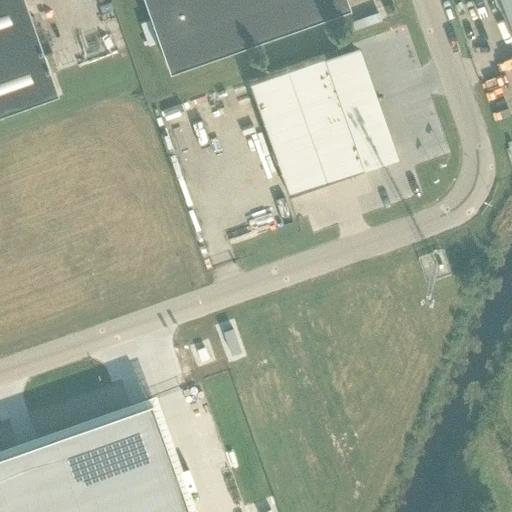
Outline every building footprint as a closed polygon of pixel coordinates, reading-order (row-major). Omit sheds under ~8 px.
[(0,0),(0,113),(57,93),(24,0),(0,0)] [(144,0),(168,68),(349,5),(346,0),(144,0)] [(511,0),(503,0),(511,24),(511,0)] [(248,81),(261,118),(337,91),(342,106),(376,94),(358,42),(248,81)] [(337,91),(261,118),(288,194),(397,156),(376,94),(342,106),(337,91)] [(168,511),(131,407),(0,453),(0,511),(168,511)]
